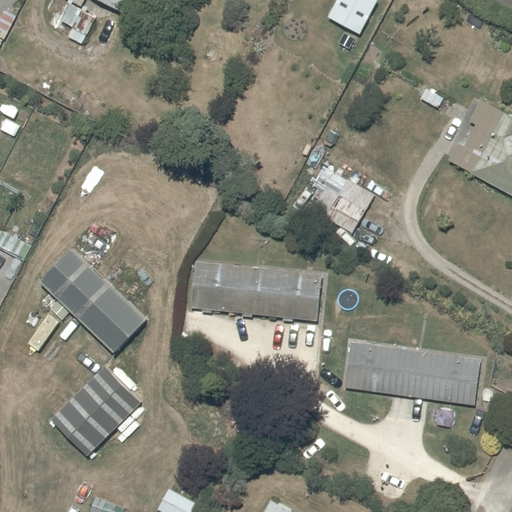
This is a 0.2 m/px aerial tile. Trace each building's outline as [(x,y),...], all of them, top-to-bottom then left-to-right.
[(85,49),(111,2),(129,12),(135,0),(73,0),(74,0),(56,33),(85,49)] [(511,112),(485,98),(474,119),(481,123),(470,144),(462,140),(452,158),(511,190),(511,112)] [(379,193),(326,165),(316,184),(326,190),(316,210),(359,232),(379,193)] [(0,229),(0,247),(28,261),(36,244),(1,227),(0,229)] [(153,320),(77,246),(45,279),(122,353),(153,320)] [(329,271),(199,260),(195,309),(325,320),(329,271)] [(489,357),(355,339),(348,386),(482,404),(489,357)] [(199,511),(204,504),(173,487),(162,508),(168,511),(199,511)] [(302,511),(303,511),(276,497),(267,511),(302,511)]
